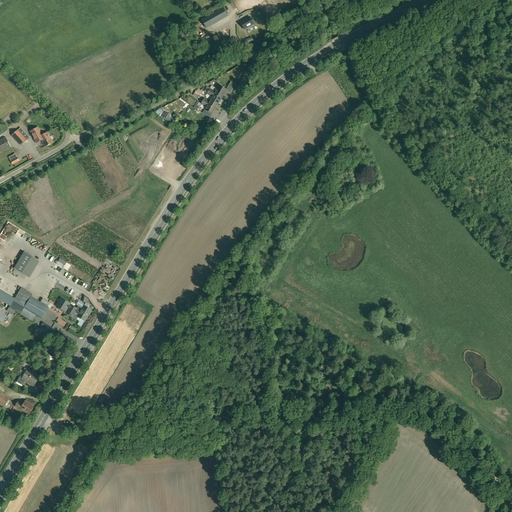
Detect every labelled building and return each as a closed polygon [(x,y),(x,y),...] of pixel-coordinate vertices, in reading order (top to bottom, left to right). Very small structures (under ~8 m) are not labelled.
[(206,28),(217,22),(212,14),(201,20),(206,28)] [(250,17),(240,22),(244,29),(254,24),(250,17)] [(252,37),(243,41),(245,45),(254,41),(252,37)] [(235,84),(231,82),(227,89),(227,90),(230,92),(235,84)] [(227,89),(220,85),(217,89),(225,94),(227,90),(227,89)] [(193,95),(197,98),(202,91),(197,88),(193,95)] [(217,89),(216,91),(211,88),(209,91),(222,99),(225,94),(217,89)] [(222,99),(209,91),(207,94),(212,97),(211,99),(219,104),(222,99)] [(219,104),(211,99),(210,101),(205,98),(203,101),(216,109),(219,104)] [(216,109),(203,101),(201,104),(207,107),(205,109),(213,114),(216,109)] [(158,108),(155,113),(170,123),(174,117),(158,108)] [(213,114),(205,109),(203,113),(210,118),(213,114)] [(29,137),(20,127),(12,136),(21,145),(27,139),(29,137)] [(34,140),(47,133),(47,132),(42,135),(38,127),(30,132),(34,140)] [(47,133),(34,140),(36,143),(41,140),(45,146),(53,142),(47,133)] [(0,151),(10,146),(6,137),(0,140),(0,151)] [(25,253),(15,268),(27,275),(36,259),(25,253)] [(31,297),(20,290),(14,301),(25,307),(31,297)] [(41,303),(31,297),(25,307),(42,318),(48,307),(47,306),(41,303)] [(81,311),(70,304),(71,303),(62,298),(59,303),(59,304),(58,307),(59,309),(61,310),(62,309),(65,311),(65,312),(68,314),(68,313),(72,315),(72,316),(77,319),(79,317),(85,321),(92,310),(85,306),(81,311)] [(56,321),(64,326),(66,322),(59,318),(56,321)] [(53,329),(44,323),(42,326),(51,331),(53,329)] [(39,377),(27,370),(22,378),(25,380),(34,386),(39,377)] [(22,378),(20,377),(17,382),(22,385),(25,380),(22,378)] [(34,406),(26,401),(24,405),(18,402),(15,407),(29,415),(34,406)]
